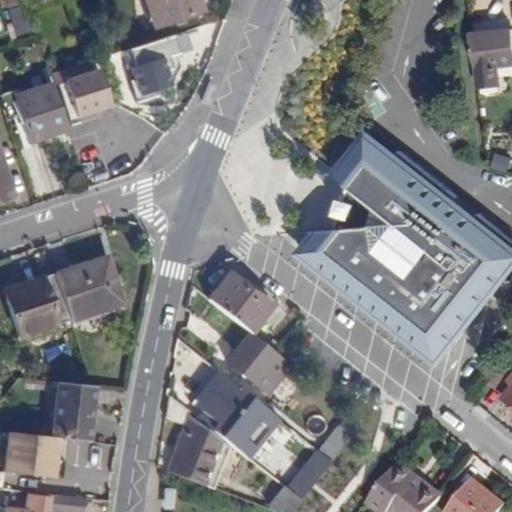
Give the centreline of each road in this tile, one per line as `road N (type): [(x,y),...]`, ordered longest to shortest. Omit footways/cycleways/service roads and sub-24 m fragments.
road 1 (residential): [(191,198),(511,458)]
road 2 (unclassified): [(128,511),(191,198)]
road 3 (tertiary): [(191,198),(273,0)]
road 4 (tertiary): [(191,198),(142,193),(0,240)]
